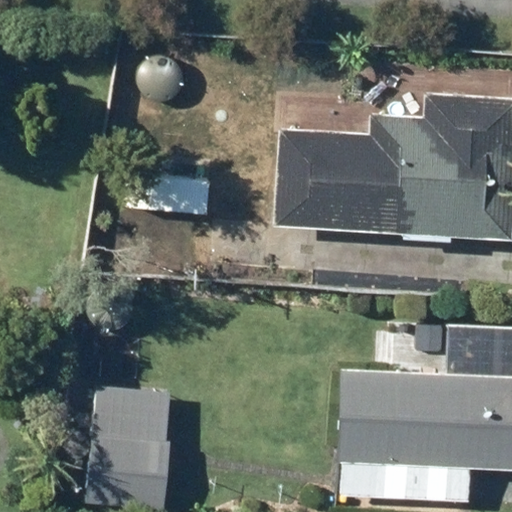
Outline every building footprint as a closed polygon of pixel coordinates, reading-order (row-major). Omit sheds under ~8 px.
[(326,88),(354,104),(369,77),(341,61),(326,88)] [(255,218),(492,232),(500,92),(409,87),(407,111),(352,108),(351,126),(261,121),(255,218)] [(89,198),(85,259),(192,268),(201,152),(109,145),(104,199),(89,198)] [(318,456),(327,456),(326,490),(451,494),(452,460),(511,462),(511,334),(497,334),(496,368),(321,362),(318,456)] [(236,410),(263,411),(265,379),(238,377),(236,410)] [(68,418),(79,419),(72,498),(148,505),(159,385),(83,378),(82,390),(71,389),(68,418)]
